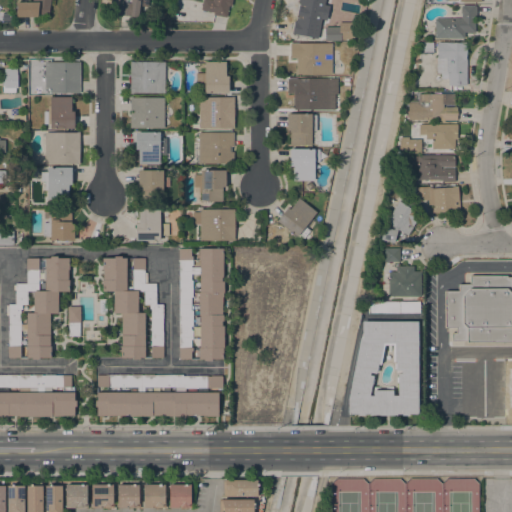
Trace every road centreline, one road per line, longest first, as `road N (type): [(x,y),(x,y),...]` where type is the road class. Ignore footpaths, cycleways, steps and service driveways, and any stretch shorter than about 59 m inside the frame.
road 1 (residential): [(257,39),(0,39)]
road 2 (residential): [(496,245),(485,137),(507,0)]
road 3 (secondary): [(44,450),(282,448)]
road 4 (secondary): [(325,448),(511,449)]
road 5 (residential): [(264,0),(259,185)]
road 6 (residential): [(108,39),(105,194)]
